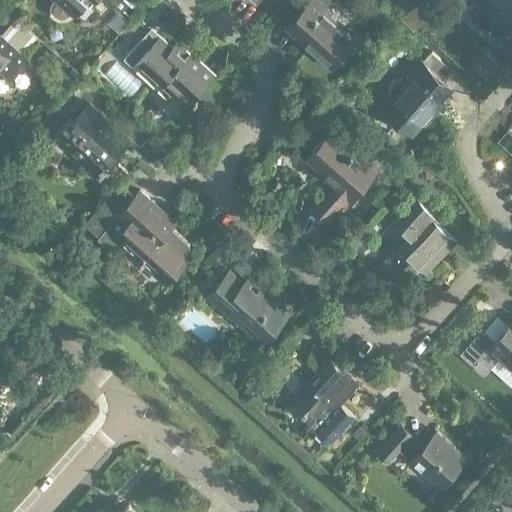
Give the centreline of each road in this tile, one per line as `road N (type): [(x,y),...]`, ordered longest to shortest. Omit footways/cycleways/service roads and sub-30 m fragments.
road 1 (residential): [(511,79),(483,110),(474,134),(475,166),(499,218),(497,260),(433,334),(405,344),(374,342),(226,206),(226,183),(269,74),(262,56),(198,0)]
road 2 (residential): [(134,408),(0,289)]
road 3 (residential): [(249,511),(134,408)]
road 4 (residential): [(42,511),(134,408)]
